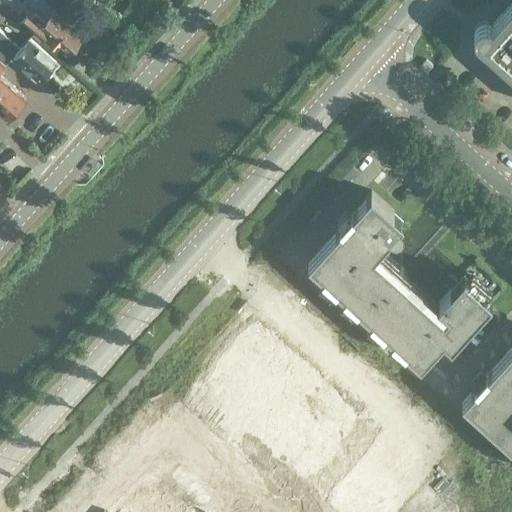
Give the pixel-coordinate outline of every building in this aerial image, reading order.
[(511,1),(492,24),(488,22),(486,21),(482,21),(479,22),(477,24),(475,27),(474,30),(473,32),(474,34),(474,36),(477,39),(484,45),(511,70),(511,1)] [(55,8),(46,18),(32,4),(18,19),(40,39),(45,33),(65,51),(82,33),(55,8)] [(28,38),(20,47),(0,29),(0,58),(5,63),(10,56),(11,57),(38,81),(55,62),(28,38)] [(0,67),(3,64),(5,63),(0,58),(0,111),(6,117),(24,97),(0,75),(0,67)] [(447,86),(451,81),(446,77),(443,81),(447,86)] [(445,317),(383,261),(373,252),(387,236),(392,238),(397,237),(401,234),(403,230),(403,225),(401,221),(370,193),(308,262),(420,362),(443,337),(451,345),(488,303),(471,288),(466,286),(461,287),(457,290),(454,294),(454,299),(457,304),(445,317)] [(266,329),(203,403),(314,497),(371,430),(330,396),(338,387),(324,376),(323,377),(266,329)] [(511,344),(463,400),(511,444),(511,344)]
